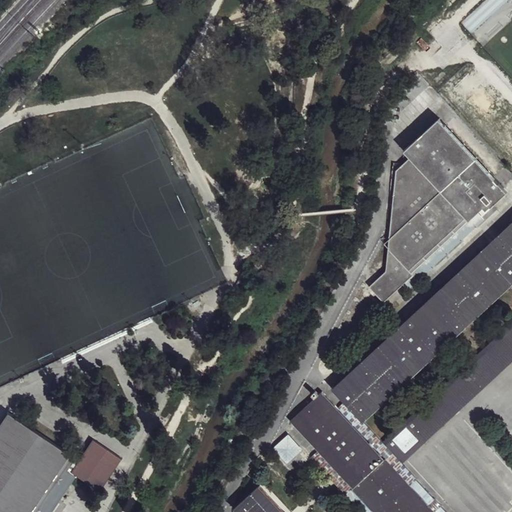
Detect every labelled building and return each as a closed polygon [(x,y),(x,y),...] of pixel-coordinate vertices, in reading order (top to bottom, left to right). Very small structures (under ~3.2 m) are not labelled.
[(445,126),(438,119),(418,138),(425,145),(445,126)] [(504,189),(445,126),(425,145),(418,138),(405,151),(411,158),(396,171),(393,210),(433,253),(477,211),(481,206),(484,209),(504,189)] [(507,194),(504,189),(484,209),(487,213),(507,194)] [(433,253),(393,210),(387,273),(370,289),(385,305),(407,285),(416,276),(412,272),(433,253)] [(485,221),(477,211),(433,253),(441,261),(485,221)] [(511,224),(334,389),(364,420),(436,352),(443,345),(508,285),(511,281),(511,224)] [(441,261),(433,253),(412,272),(416,276),(407,285),(411,289),(441,261)] [(511,321),(463,366),(456,373),(430,397),(434,402),(441,397),(461,378),(474,392),(476,394),(483,387),(482,386),(468,372),(488,353),(502,367),(503,369),(511,360),(511,321)] [(456,373),(463,366),(443,345),(436,352),(456,373)] [(502,367),(488,353),(468,372),(482,386),(502,367)] [(474,392),(461,378),(441,397),(454,411),(474,392)] [(386,462),(323,393),(293,421),(357,489),(386,462)] [(434,402),(430,397),(383,440),(403,461),(449,418),(434,402)] [(454,411),(441,397),(434,402),(449,418),(456,412),(454,411)] [(444,511),(343,403),(340,406),(437,511),(370,511),(293,428),(288,433),(361,511),(444,511)] [(28,511),(69,451),(8,410),(0,420),(0,511),(28,511)] [(288,434),(272,449),(287,464),(302,449),(288,434)] [(121,456),(92,437),(79,458),(71,470),(76,473),(100,489),(121,456)] [(79,458),(69,451),(28,511),(50,511),(76,473),(71,470),(79,458)] [(435,511),(388,460),(386,462),(357,489),(355,490),(375,511),(435,511)] [(287,511),(262,484),(235,508),(238,511),(287,511)]
